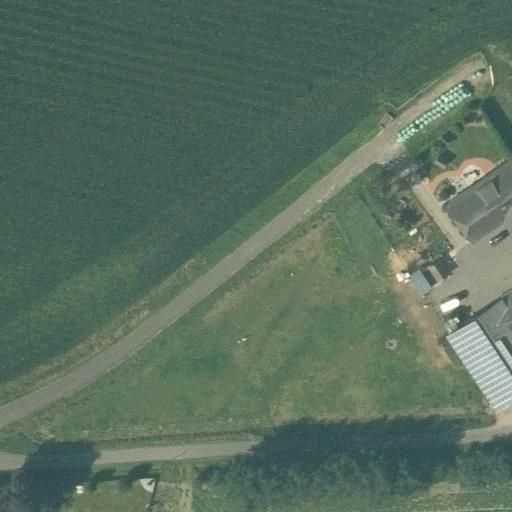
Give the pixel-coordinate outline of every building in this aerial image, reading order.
[(511,158),(511,157),(494,168),(496,171),(474,186),(495,217),(503,212),(510,222),(511,220),(511,158)] [(474,186),(472,184),(449,199),(473,233),(495,217),(474,186)] [(448,269),(440,256),(430,263),(438,276),(448,269)] [(511,286),(502,293),(511,308),(511,286)] [(511,308),(502,293),(449,329),(498,402),(511,392),(511,308)]
